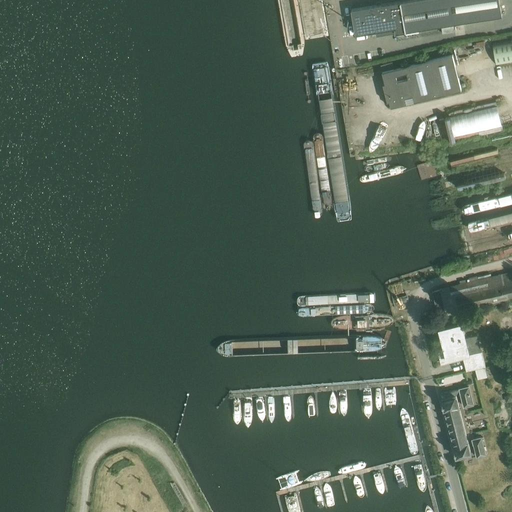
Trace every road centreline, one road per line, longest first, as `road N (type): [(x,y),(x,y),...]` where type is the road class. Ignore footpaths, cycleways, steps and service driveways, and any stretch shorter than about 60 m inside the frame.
road 1 (track): [(196,511),(170,465),(143,441),(112,442),(90,464),(83,511)]
road 2 (unknown): [(365,84),(377,115),(390,118),(511,83)]
road 3 (residential): [(462,511),(430,385)]
